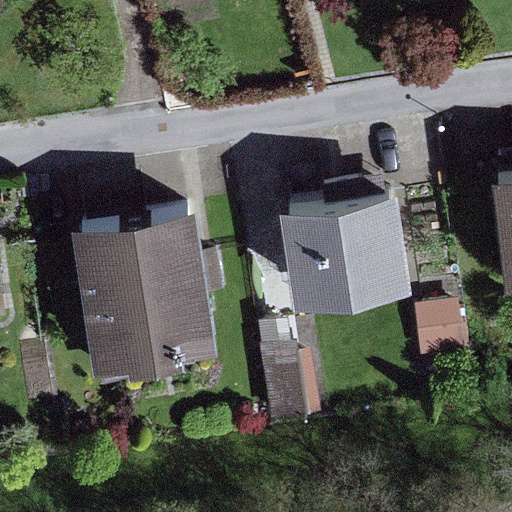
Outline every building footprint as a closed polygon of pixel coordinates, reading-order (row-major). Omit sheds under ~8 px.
[(511,155),(494,158),(509,269),(511,268),(511,155)] [(398,175),(280,191),(293,286),(411,270),(398,175)] [(195,189),(73,207),(95,353),(100,352),(103,371),(150,364),(148,351),(184,346),(183,338),(217,333),(195,189)] [(0,244),(0,308),(9,307),(0,244)] [(458,293),(416,297),(421,349),(464,344),(458,293)] [(297,332),(259,337),(269,409),(321,402),(312,340),(299,342),(297,332)]
